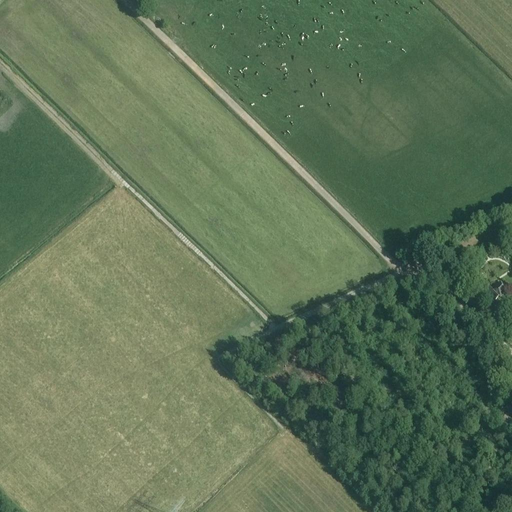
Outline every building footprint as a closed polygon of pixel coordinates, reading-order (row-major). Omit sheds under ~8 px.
[(501,245),(494,239),(489,244),(496,251),(501,245)] [(460,274),(449,264),(443,270),(453,281),(460,274)] [(468,276),(464,272),(458,278),(462,282),(468,276)] [(492,291),(498,297),(500,299),(508,290),(500,283),(492,291)] [(498,297),(492,291),(485,285),(477,294),(490,306),(498,297)]
